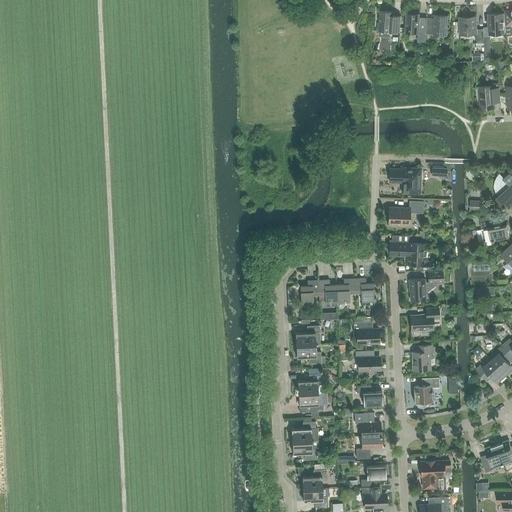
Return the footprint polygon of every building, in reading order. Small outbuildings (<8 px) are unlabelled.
[(393,15),(394,11),(380,10),(380,18),(377,18),(377,22),(380,23),(379,30),(400,32),(401,15),(393,15)] [(420,17),(420,13),(407,12),(405,32),(418,33),(417,41),(426,42),(426,34),(427,17),(420,17)] [(488,14),(489,34),(504,33),(504,13),(488,14)] [(435,18),(427,17),(426,34),(447,35),(448,15),(435,14),(435,18)] [(476,16),(459,17),(460,34),(477,34),(477,45),(484,45),(484,42),(484,38),(484,28),(477,29),(476,16)] [(494,102),(501,101),(499,83),(492,83),(493,85),(480,86),(481,107),(494,106),(494,102)] [(402,193),(420,193),(421,168),(403,167),(403,169),(390,168),(390,182),(402,182),(402,193)] [(505,208),(511,201),(511,172),(509,172),(503,177),(505,179),(504,181),(503,183),(502,187),(503,189),(505,191),(497,198),(505,208)] [(409,225),(410,212),(423,213),(424,201),(410,200),(410,207),(389,207),(388,225),(409,225)] [(482,210),(482,201),(471,201),(470,210),(482,210)] [(495,239),(510,236),(507,224),(501,225),(500,218),(488,220),(487,216),(480,218),(482,229),(482,230),(483,234),(483,236),(485,238),(487,239),(489,240),(491,239),(492,239),(493,240),(495,240),(495,239)] [(389,255),(408,255),(409,243),(390,242),(389,244),(388,244),(388,246),(387,248),(387,250),(388,252),(389,253),(389,255)] [(433,264),(424,255),(424,244),(409,243),(408,255),(408,264),(414,265),(414,271),(424,270),(432,270),(433,264)] [(511,243),(501,253),(509,262),(505,265),(511,272),(511,243)] [(443,282),(443,271),(428,272),(428,278),(409,279),(409,288),(410,288),(411,300),(426,300),(426,292),(428,292),(436,286),(436,282),(443,282)] [(350,293),(355,293),(355,278),(344,279),(344,284),(337,284),(338,302),(350,301),(350,293)] [(361,301),(369,300),(370,303),(376,303),(376,298),(374,298),(373,283),(366,283),(366,278),(355,278),(355,293),(361,292),(361,301)] [(329,279),(318,280),(319,294),(325,294),(325,302),(338,302),(337,284),(330,285),(329,279)] [(314,303),(313,295),(319,294),(318,280),(307,280),(308,286),(300,286),(301,304),(314,303)] [(433,319),(439,318),(439,307),(426,308),(426,314),(411,315),(411,330),(434,329),(433,319)] [(372,321),(354,321),(354,330),(357,330),(357,343),(378,343),(377,328),(373,328),(372,321)] [(296,332),(296,345),(316,344),(316,336),(320,336),(320,325),(307,325),(307,332),(296,332)] [(511,340),(510,338),(502,345),(511,356),(511,355),(511,340)] [(321,363),(321,351),(316,351),(316,344),(296,345),(297,357),(308,357),(309,363),(321,363)] [(415,370),(431,370),(430,364),(435,364),(434,344),(417,345),(417,351),(412,351),(413,360),(414,360),(415,370)] [(502,345),(497,350),(489,357),(492,360),(506,376),(511,370),(511,365),(507,360),(511,356),(502,345)] [(358,357),(358,370),(379,369),(378,356),(374,356),(374,350),(355,351),(356,358),(358,357)] [(349,352),(341,352),(342,373),(353,372),(353,360),(350,360),(349,352)] [(498,383),(506,376),(492,360),(483,367),(481,364),(476,369),(487,381),(487,380),(486,379),(490,375),(498,383)] [(298,380),(298,393),(318,392),(318,384),(322,384),(322,373),(309,373),(309,380),(298,380)] [(416,402),(416,404),(417,405),(418,406),(419,407),(421,408),(422,408),(423,407),(424,407),(425,406),(426,405),(427,403),(427,402),(433,402),(432,387),(440,387),(439,377),(421,378),(422,385),(413,385),(414,403),(416,402)] [(382,397),(382,391),(371,391),(370,384),(356,385),(357,392),(363,392),(363,405),(384,404),(384,397),(382,397)] [(311,411),(324,411),(323,400),(325,400),(326,391),(318,392),(298,393),(299,405),(311,405),(311,411)] [(373,412),(368,413),(355,413),(355,423),(361,423),(362,435),(381,434),(380,422),(374,422),(373,412)] [(292,429),(292,441),(312,440),(312,433),(316,432),(316,421),(303,422),(303,428),(292,429)] [(382,447),(381,434),(362,435),(362,448),(356,448),(357,458),(370,457),(370,448),(382,447)] [(509,469),(511,467),(511,447),(511,448),(509,439),(503,441),(503,442),(497,444),(504,463),(506,470),(509,469)] [(293,453),(304,453),(305,459),(317,459),(317,448),(319,448),(318,440),(312,440),(292,441),(293,453)] [(492,467),(504,463),(497,444),(491,446),(491,445),(485,447),(488,456),(481,458),(486,472),(493,469),(492,467)] [(421,477),(423,476),(423,488),(437,487),(437,488),(445,488),(444,471),(450,471),(450,460),(420,461),(421,477)] [(375,478),(386,478),(386,471),(387,471),(387,465),(366,466),(367,479),(361,479),(361,486),(375,485),(375,478)] [(302,476),(303,489),(323,488),(322,480),(327,480),(326,469),(314,469),(314,476),(302,476)] [(329,487),(323,488),(303,489),(303,501),(315,500),(315,507),(328,506),(328,495),(329,495),(329,487)] [(386,506),(385,493),(381,493),(380,487),(362,487),(362,495),(364,494),(365,507),(386,506)] [(511,511),(511,491),(498,492),(498,503),(504,503),(504,511),(511,511)] [(428,504),(420,504),(420,511),(440,511),(440,509),(449,509),(448,496),(428,497),(428,504)]
